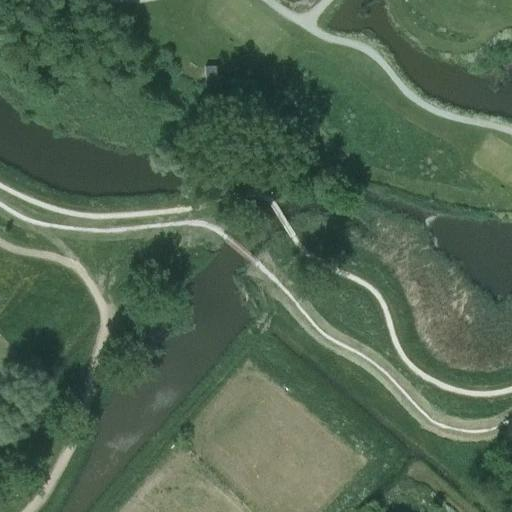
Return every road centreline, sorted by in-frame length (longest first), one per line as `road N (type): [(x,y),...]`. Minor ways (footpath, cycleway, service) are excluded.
road 1 (unknown): [(27,511),(67,449),(107,321)]
road 2 (unknown): [(107,321),(98,293),(70,265),(0,241)]
